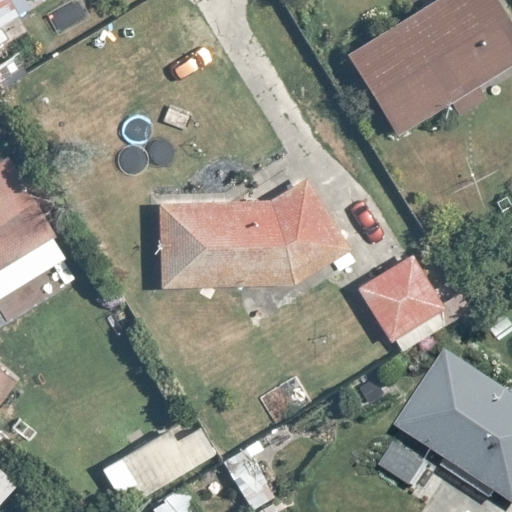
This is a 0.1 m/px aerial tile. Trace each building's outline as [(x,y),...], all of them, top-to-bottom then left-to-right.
[(511,63),(511,22),(498,0),(436,0),(351,53),(400,133),(511,63)] [(0,156),(0,295),(74,251),(12,149),(0,156)] [(304,176),(265,202),(163,202),(163,284),(299,283),(353,247),(304,176)] [(448,309),(411,250),(357,284),(395,343),(448,309)] [(416,489),(441,453),(511,500),(511,391),(454,353),(404,428),(379,465),(416,489)] [(0,397),(15,381),(0,367),(0,397)] [(196,464),(174,424),(101,464),(117,494),(136,483),(142,494),(196,464)]
